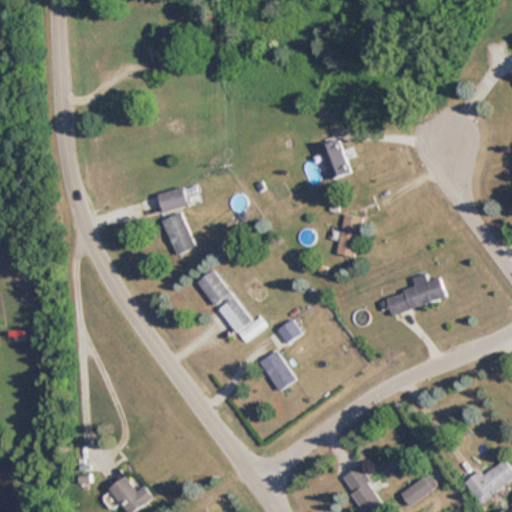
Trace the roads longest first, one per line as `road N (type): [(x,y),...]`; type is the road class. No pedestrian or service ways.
road 1 (residential): [(55,0),(67,161),(84,228),(105,273),(278,511)]
road 2 (residential): [(511,326),(364,398),(258,483)]
road 3 (residential): [(447,137),(468,200),(511,263)]
